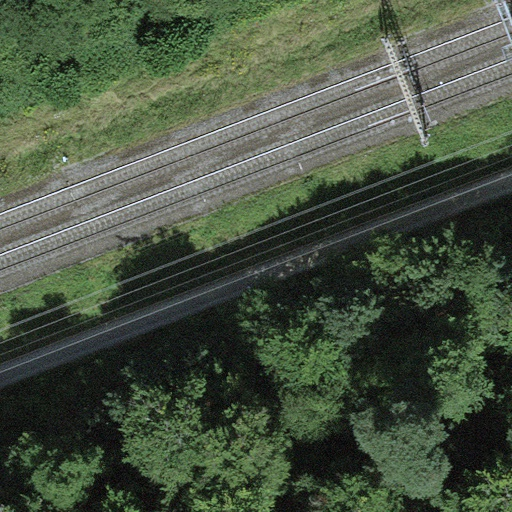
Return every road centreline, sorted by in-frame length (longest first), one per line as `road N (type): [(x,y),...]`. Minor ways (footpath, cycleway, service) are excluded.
road 1 (track): [(0,376),(511,180)]
road 2 (track): [(408,0),(0,156)]
